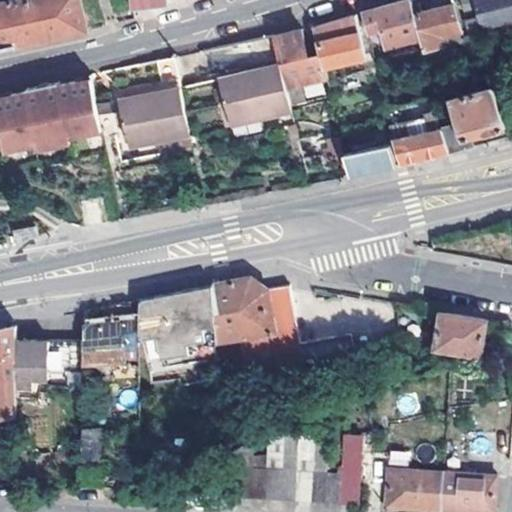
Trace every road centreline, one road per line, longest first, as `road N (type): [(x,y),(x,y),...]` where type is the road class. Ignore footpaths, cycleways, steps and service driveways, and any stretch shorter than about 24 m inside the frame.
road 1 (secondary): [(0,285),(349,217)]
road 2 (residential): [(300,0),(0,82)]
road 3 (residential): [(511,289),(371,261),(358,253),(349,217)]
road 4 (secondary): [(349,217),(511,182)]
